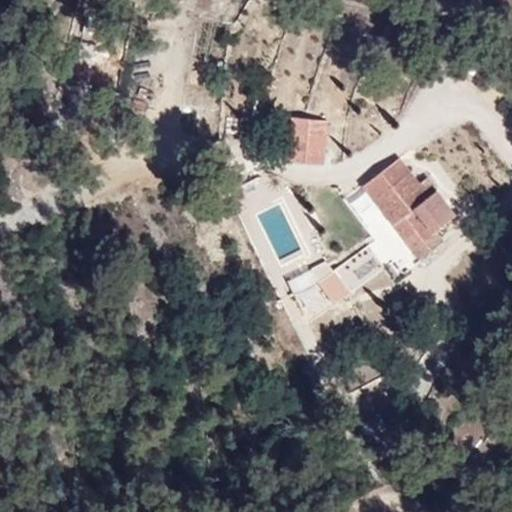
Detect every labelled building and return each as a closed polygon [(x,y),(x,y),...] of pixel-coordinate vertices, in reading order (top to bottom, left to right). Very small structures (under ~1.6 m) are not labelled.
[(314,150),(318,109),(286,105),(282,146),(314,150)] [(455,207),(435,179),(427,185),(397,146),(354,178),(386,224),(394,219),(409,240),(413,246),(452,216),(449,212),(455,207)] [(435,179),(420,158),(411,165),(427,185),(435,179)] [(387,257),(409,240),(394,219),(386,224),(371,235),(387,257)] [(350,283),(387,257),(371,235),(333,262),(350,283)]
